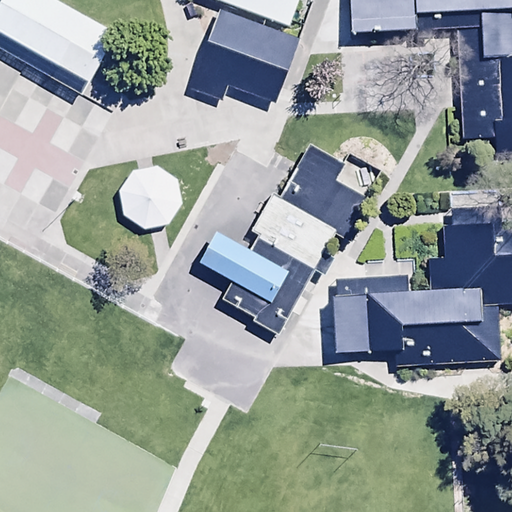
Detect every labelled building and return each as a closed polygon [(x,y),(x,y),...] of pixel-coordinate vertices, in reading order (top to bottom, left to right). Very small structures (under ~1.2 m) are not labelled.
[(93,17),(61,0),(0,0),(0,30),(66,66),(93,17)] [(221,0),(297,27),(307,0),(221,0)] [(460,144),(511,142),(511,0),(348,0),(349,36),(456,33),(460,144)] [(306,39),(223,9),(193,90),(227,102),(232,89),(281,107),(306,39)] [(116,194),(122,217),(143,232),(167,227),(183,205),(181,180),(158,167),(131,171),(116,194)] [(337,229),(276,196),(256,234),(317,267),(337,229)] [(334,290),(336,359),(396,357),(397,371),(506,368),(504,307),(511,306),(511,243),(491,244),(491,227),(441,228),(442,257),(427,258),(428,287),(334,290)] [(187,337),(0,235),(0,345),(94,396),(102,381),(149,407),(187,337)] [(290,275),(217,236),(200,268),(272,307),(290,275)]
